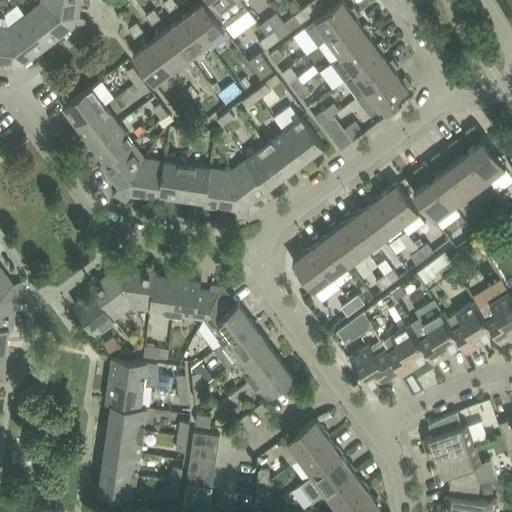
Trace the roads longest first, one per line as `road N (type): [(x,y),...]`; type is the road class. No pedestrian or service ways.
road 1 (residential): [(257,246),(262,228),(449,97)]
road 2 (residential): [(223,511),(230,458),(341,382)]
road 3 (residential): [(108,230),(0,91)]
road 4 (residential): [(341,382),(257,282),(257,246)]
road 5 (residential): [(257,246),(108,230)]
road 6 (residential): [(372,420),(511,370)]
